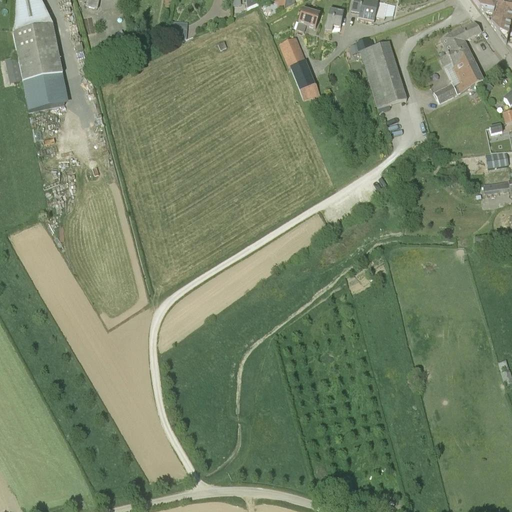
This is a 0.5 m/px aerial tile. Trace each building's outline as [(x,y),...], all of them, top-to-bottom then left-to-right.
[(14,0),(12,35),(28,114),(68,106),(51,26),(39,0),(14,0)] [(79,0),(79,2),(86,3),(85,9),(97,11),(99,0),(79,0)] [(245,0),(246,12),(260,6),(259,0),(245,0)] [(303,1),(303,0),(283,0),(284,12),(294,6),(295,3),(299,3),(303,1)] [(387,6),(377,4),(377,5),(369,4),(369,2),(359,0),(353,0),(350,14),(358,15),(357,22),(373,25),(374,20),(384,22),(387,6)] [(490,25),(498,37),(505,46),(506,46),(510,24),(511,24),(511,2),(499,0),(472,0),(479,10),(480,10),(483,16),(484,16),(490,25)] [(295,28),(297,28),(295,34),(304,36),(306,29),(315,32),(319,18),(302,12),(298,25),(296,25),(295,28)] [(340,32),(344,15),(329,12),(324,35),(333,37),(334,31),(340,32)] [(173,24),(172,48),(186,41),(187,25),(173,24)] [(467,42),(481,35),(474,25),(462,31),(467,42)] [(451,66),(454,73),(456,72),(473,64),(463,44),(467,42),(462,31),(439,43),(446,57),(439,61),(443,70),(451,66)] [(306,63),(302,64),(293,42),(279,47),(287,70),(289,69),(303,103),(311,100),(312,102),(320,99),(315,88),(306,63)] [(220,54),(226,50),(223,43),(217,46),(220,54)] [(359,45),(355,46),(358,54),(361,54),(360,53),(373,49),(371,43),(369,44),(359,47),(359,45)] [(377,110),(406,103),(388,44),(373,49),(360,53),(361,54),(377,110)] [(355,46),(350,48),(352,56),(358,54),(355,46)] [(15,85),(22,84),(17,59),(10,61),(15,85)] [(460,95),(462,94),(482,84),(473,64),(456,72),(454,73),(460,86),(457,88),(460,95)] [(456,96),(451,86),(435,94),(440,104),(456,96)] [(511,93),(503,100),(508,107),(511,104),(511,93)] [(501,134),(500,128),(489,130),(490,137),(501,134)] [(488,172),(508,169),(506,155),(485,157),(488,172)] [(511,181),(508,182),(508,184),(483,188),(484,197),(509,193),(510,199),(511,198),(511,181)] [(511,377),(507,362),(499,364),(506,386),(511,384),(511,377)]
